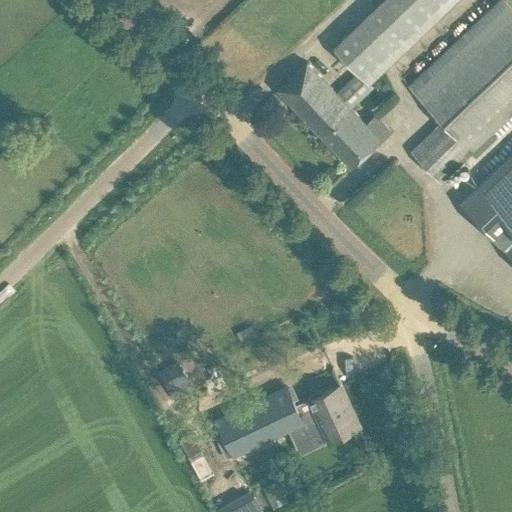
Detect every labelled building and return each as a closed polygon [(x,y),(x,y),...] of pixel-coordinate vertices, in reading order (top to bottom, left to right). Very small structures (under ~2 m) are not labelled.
[(379,0),(334,44),(370,82),(456,0),(379,0)] [(444,120),(413,150),(441,180),(511,113),(511,7),(505,0),(498,0),(409,84),(444,120)] [(376,111),(365,121),(308,61),(279,88),(352,165),(391,128),(376,111)] [(511,157),(464,203),(511,254),(511,157)] [(0,207),(15,224),(22,217),(0,193),(0,207)] [(159,372),(173,393),(190,382),(177,361),(159,372)] [(217,419),(234,453),(304,420),(303,417),(306,416),(318,440),(329,435),(330,437),(359,424),(340,383),(297,404),(288,386),(217,419)]
